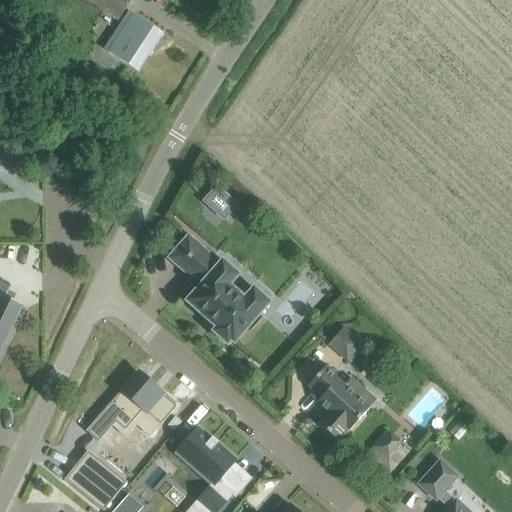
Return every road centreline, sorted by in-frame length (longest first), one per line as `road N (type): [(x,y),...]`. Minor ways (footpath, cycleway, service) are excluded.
road 1 (unclassified): [(95,296),(143,198),(265,0)]
road 2 (residential): [(354,511),(128,312),(95,296)]
road 3 (unclassified): [(0,499),(95,296)]
